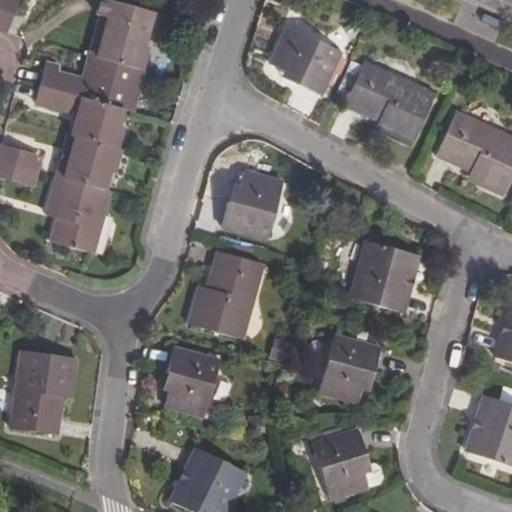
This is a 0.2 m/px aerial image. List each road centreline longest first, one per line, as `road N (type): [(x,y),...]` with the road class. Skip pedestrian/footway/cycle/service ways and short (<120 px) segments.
road 1 (residential): [(479,245),(417,452),(430,488),(493,511)]
road 2 (residential): [(479,245),(215,98)]
road 3 (residential): [(116,310),(158,285),(215,98)]
road 4 (residential): [(117,511),(109,466),(122,359),(116,310)]
road 5 (residential): [(116,310),(72,304),(0,266)]
